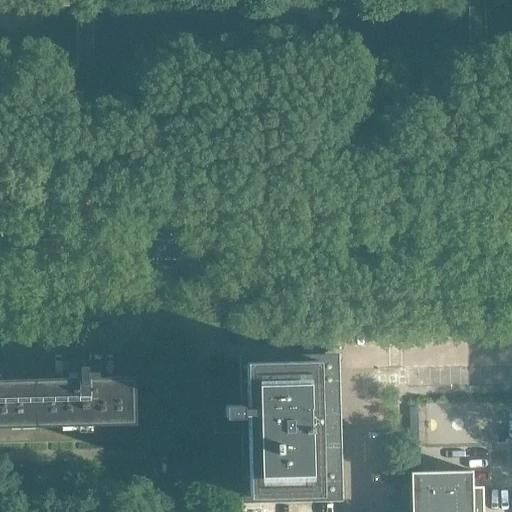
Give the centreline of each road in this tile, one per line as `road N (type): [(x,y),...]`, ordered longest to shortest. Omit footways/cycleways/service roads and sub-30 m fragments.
road 1 (secondary): [(511,231),(168,233)]
road 2 (secondary): [(168,266),(511,266)]
road 3 (residential): [(0,354),(170,349)]
road 4 (secondary): [(0,268),(168,266)]
road 5 (secondary): [(168,233),(0,234)]
road 6 (residential): [(178,511),(170,349)]
road 7 (residential): [(360,511),(361,360)]
